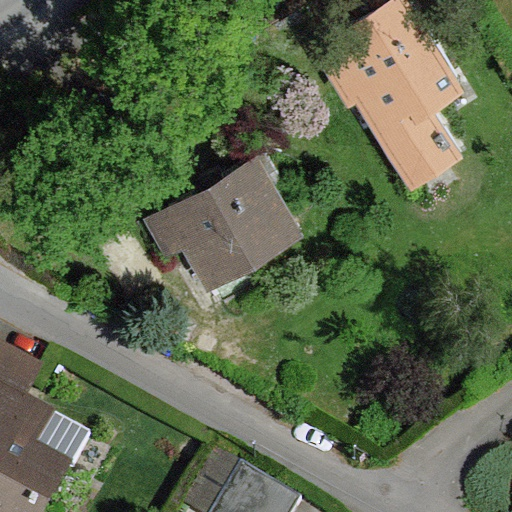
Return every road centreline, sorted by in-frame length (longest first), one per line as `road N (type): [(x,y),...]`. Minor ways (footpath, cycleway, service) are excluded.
road 1 (residential): [(0,288),(379,494)]
road 2 (residential): [(379,494),(511,396)]
